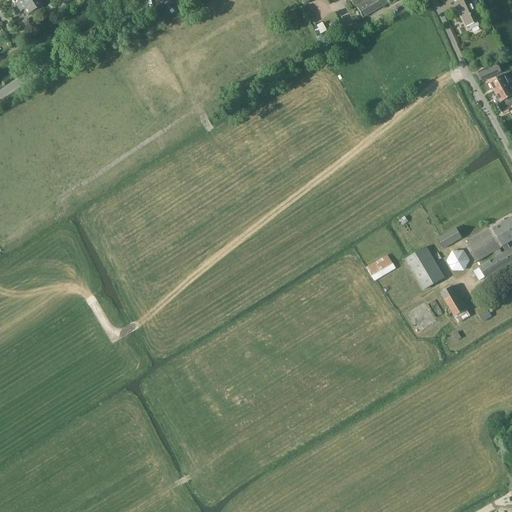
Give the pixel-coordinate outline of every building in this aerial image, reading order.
[(38,0),(29,0),(18,8),(21,12),(24,10),(27,15),(34,10),(36,14),(44,9),(38,0)] [(387,0),(368,0),(356,7),(362,18),(389,2),(387,0)] [(466,26),(468,25),(470,26),(476,23),(477,22),(479,20),(469,0),(458,0),(455,2),(466,26)] [(497,61),(489,65),(489,67),(478,72),(483,82),(502,73),(497,61)] [(496,93),(510,85),(505,74),(490,82),(496,93)] [(511,96),(511,87),(510,85),(496,93),(501,103),(511,97),(511,96)] [(502,113),(503,112),(511,107),(511,97),(498,106),(502,113)] [(511,217),(511,218),(466,245),(476,262),(503,246),(507,244),(511,240),(511,217)] [(444,249),(462,238),(456,228),(438,239),(444,249)] [(511,248),(511,249),(507,244),(503,246),(506,252),(503,254),(500,250),(494,253),(496,257),(479,267),(480,268),(474,272),(480,280),(485,277),(486,278),(511,262),(511,248)] [(423,290),(445,278),(426,247),(405,260),(423,290)] [(455,317),(467,310),(453,286),(441,293),(455,317)] [(480,315),(484,321),(492,317),(488,310),(480,315)]
